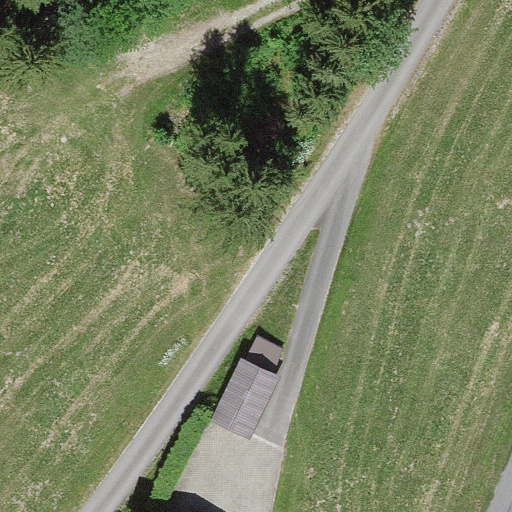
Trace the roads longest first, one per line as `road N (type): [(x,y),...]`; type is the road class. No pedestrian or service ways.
road 1 (residential): [(96,511),(446,0)]
road 2 (track): [(258,477),(365,117)]
